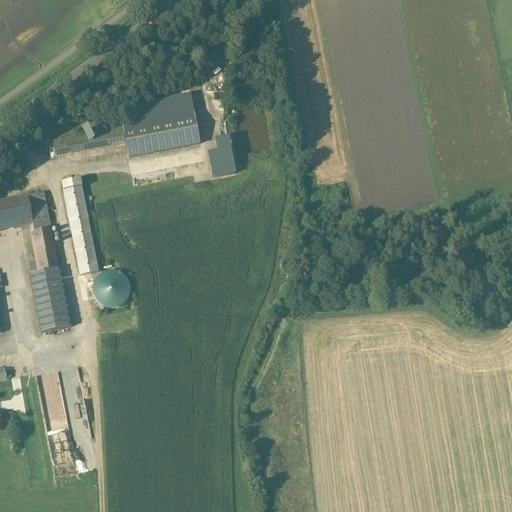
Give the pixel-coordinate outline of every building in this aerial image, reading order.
[(193,115),(123,128),(125,143),(128,158),(199,144),(193,115)] [(123,128),(53,142),(56,156),(125,143),(123,128)] [(226,138),(207,142),(212,172),(232,168),(226,138)] [(96,277),(79,185),(61,188),(79,280),(96,277)] [(25,200),(0,204),(0,233),(31,227),(25,200)] [(49,233),(29,237),(37,277),(57,273),(49,233)] [(37,277),(28,279),(39,338),(69,332),(57,273),(37,277)] [(128,303),(129,296),(128,288),(123,282),(117,278),(110,277),(103,279),(97,283),(93,289),(91,296),(93,303),(97,309),(103,313),(111,315),(118,313),(124,309),(128,303)]
